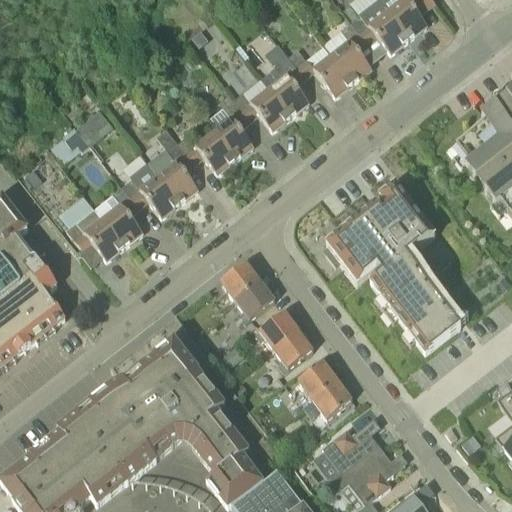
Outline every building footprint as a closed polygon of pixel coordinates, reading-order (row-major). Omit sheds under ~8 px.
[(387,0),(378,7),(408,45),(427,31),(414,14),(429,1),(428,0),(387,0)] [(390,60),(408,45),(378,7),(351,28),(367,50),(377,43),(390,60)] [(358,57),(367,50),(351,28),(341,36),(350,47),(332,61),(353,89),(372,74),(358,57)] [(210,55),(211,50),(208,45),(202,44),(198,48),(197,53),(200,58),(206,59),(210,55)] [(353,89),(332,61),(313,75),(298,55),(288,62),(305,84),(314,77),(335,103),(353,89)] [(295,91),(305,84),(288,62),(270,76),(278,87),(269,95),(290,123),(309,108),(295,91)] [(272,137),(290,123),(269,95),(251,109),(242,98),(233,106),(249,127),(259,120),(272,137)] [(511,97),(481,122),(485,127),(456,149),(470,167),(465,170),(495,209),(500,205),(511,220),(511,97)] [(240,134),(249,127),(233,106),(223,113),(231,124),(213,138),(235,166),(253,152),(240,134)] [(77,136),(82,142),(84,144),(98,133),(90,124),(76,135),(77,136)] [(177,149),(178,149),(166,135),(157,143),(166,155),(148,169),(180,209),(198,195),(185,178),(194,171),(177,149)] [(77,136),(64,146),(72,156),(77,152),(81,157),(89,150),(84,144),(82,142),(77,136)] [(217,180),(235,166),(213,138),(195,152),(187,142),(178,149),(177,149),(194,171),(203,163),(217,180)] [(161,224),(180,209),(148,169),(129,183),(131,185),(122,192),(139,214),(148,207),(161,224)] [(34,174),(26,180),(34,192),(43,186),(34,174)] [(129,221),(139,214),(122,192),(112,200),(94,214),(124,253),(143,238),(129,221)] [(431,232),(401,194),(384,207),(387,210),(380,215),(377,211),(346,236),(349,241),(345,244),(342,240),(326,253),(356,292),(371,280),(376,285),(372,289),(429,361),(464,333),(408,262),(420,253),(436,241),(430,233),(431,232)] [(28,235),(3,203),(0,205),(0,378),(16,366),(14,364),(36,347),(37,349),(55,335),(54,333),(65,324),(46,299),(57,291),(51,284),(53,272),(41,270),(36,264),(45,257),(33,241),(23,249),(18,243),(28,235)] [(106,267),(124,253),(94,214),(76,228),(66,236),(81,255),(90,248),(106,267)] [(427,252),(441,270),(451,262),(437,244),(427,252)] [(235,308),(260,288),(246,270),(221,289),(235,308)] [(511,287),(505,280),(496,289),(503,297),(511,289),(511,287)] [(260,288),(235,308),(250,326),(275,307),(260,288)] [(273,357),(299,338),(284,319),(259,339),(273,357)] [(238,511),(286,511),(295,506),(271,470),(284,461),(208,363),(201,355),(176,322),(110,374),(120,386),(88,411),(88,412),(56,437),(59,441),(29,465),(30,466),(1,489),(0,488),(0,511),(93,511),(119,490),(158,459),(178,442),(183,439),(191,439),(196,443),(217,468),(210,475),(238,511)] [(299,338),(273,357),(288,376),(313,357),(299,338)] [(201,355),(208,363),(213,359),(207,351),(201,355)] [(235,368),(227,358),(219,364),(227,375),(235,368)] [(312,407),(338,388),(323,369),(298,388),(312,407)] [(240,386),(233,392),(240,401),(247,396),(240,386)] [(338,388),(312,407),(327,426),(352,406),(338,388)] [(506,388),(499,394),(505,401),(511,395),(506,388)] [(511,426),(511,430),(495,443),(511,464),(508,467),(511,472),(511,396),(497,407),(511,426)] [(330,494),(381,454),(373,444),(369,448),(359,436),(351,442),(347,436),(322,455),(340,477),(325,489),(330,494)] [(381,454),(330,494),(334,500),(349,489),(366,511),(364,511),(374,511),(371,507),(391,492),(386,485),(393,479),(384,468),(389,464),(381,454)]
